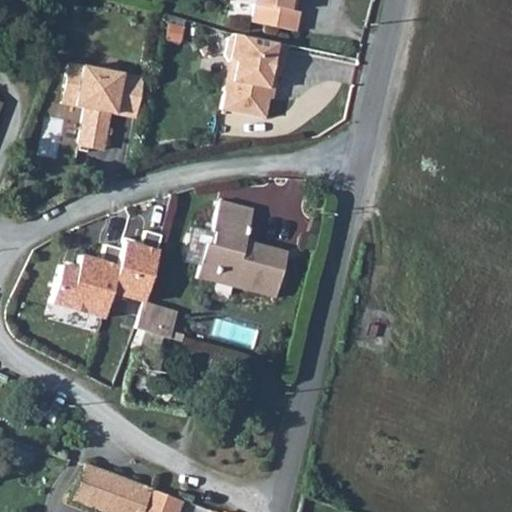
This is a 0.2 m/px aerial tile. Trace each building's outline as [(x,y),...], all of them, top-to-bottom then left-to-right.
[(256,4),(250,23),(292,32),(296,11),(286,9),(288,0),(252,0),(252,2),(256,4)] [(285,43),(229,31),(229,35),(223,35),(219,54),(225,61),(214,107),(259,117),(267,81),(273,83),(275,74),(279,74),(283,53),(285,43)] [(105,110),(134,116),(142,77),(68,62),(63,85),(77,88),(85,99),(84,105),(76,143),(101,148),(106,120),(103,119),(105,110)] [(77,88),(63,85),(59,101),(84,105),(85,99),(77,88)] [(251,224),(224,217),(227,203),(219,201),(211,232),(192,227),(184,262),(200,266),(197,276),(223,283),(226,276),(259,284),(280,289),(289,250),(247,241),(251,224)] [(227,203),(224,217),(251,224),(254,210),(227,203)] [(121,245),(108,289),(143,298),(162,232),(145,227),(142,239),(124,234),(121,245)] [(108,289),(121,245),(104,241),(100,258),(79,252),(74,266),(59,262),(48,299),(100,314),(108,289)] [(139,309),(136,325),(172,337),(179,312),(143,298),(141,304),(139,309)] [(0,437),(11,442),(14,430),(0,423),(0,437)] [(81,468),(70,501),(98,511),(114,511),(126,481),(82,465),(81,468)] [(114,511),(176,511),(181,500),(178,499),(126,481),(114,511)]
